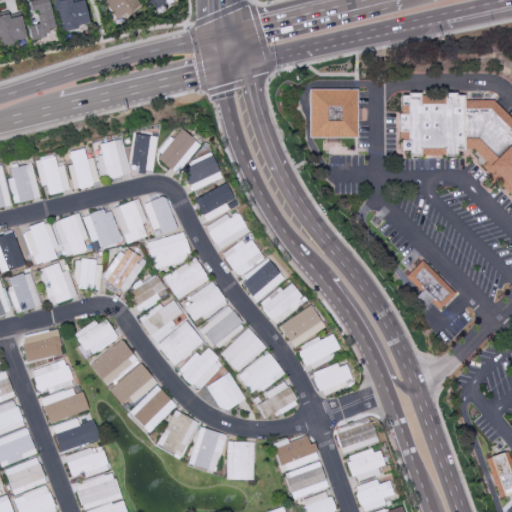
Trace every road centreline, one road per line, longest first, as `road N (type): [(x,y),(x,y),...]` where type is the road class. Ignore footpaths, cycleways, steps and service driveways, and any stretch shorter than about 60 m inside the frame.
road 1 (residential): [(0,220),(145,186),(175,194),(215,266),(295,372),(348,511)]
road 2 (tertiary): [(229,67),(224,99),(242,157),(264,205),(366,346),(427,511)]
road 3 (residential): [(340,410),(276,430),(224,425),(182,398),(106,305),(0,329)]
road 4 (tertiary): [(460,511),(390,329),(278,167)]
road 5 (secondary): [(226,36),(0,95)]
road 6 (secondary): [(17,119),(229,67)]
road 7 (secondary): [(229,67),(439,19)]
road 8 (residential): [(68,511),(2,329)]
road 9 (tertiary): [(316,273),(338,282),(360,312),(397,385),(415,385)]
road 10 (secondary): [(378,0),(226,36)]
